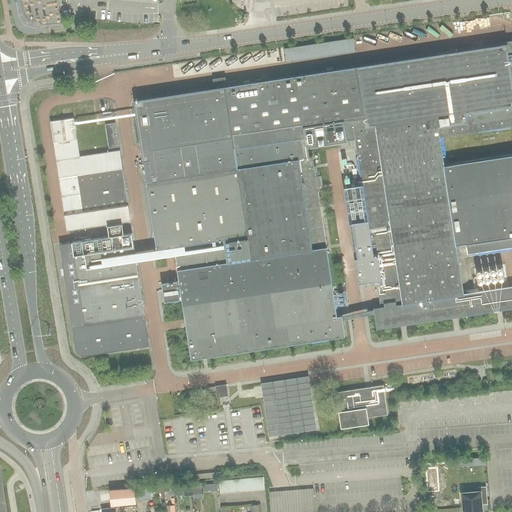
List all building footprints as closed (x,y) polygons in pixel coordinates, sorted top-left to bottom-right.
[(285,48),(287,60),(356,50),(354,37),(285,48)] [(243,84),(238,85),(237,81),(221,83),(221,84),(222,87),(218,88),(143,100),(135,101),(142,143),(142,145),(144,161),(145,165),(147,180),(158,248),(164,247),(175,246),(181,286),(182,287),(182,288),(182,289),(183,298),(184,300),(187,319),(188,328),(193,358),(202,357),(207,356),(346,334),(345,330),(342,314),(337,314),(329,263),(317,186),(322,185),(321,175),(316,176),(314,167),(312,155),(308,156),(307,146),(342,141),(342,143),(347,142),(347,140),(350,139),(356,139),(363,185),(340,189),(355,284),(378,281),(382,307),(375,308),(374,308),(375,308),(377,308),(378,313),(376,313),(375,313),(377,329),(378,329),(378,328),(400,325),(401,326),(401,323),(406,323),(406,326),(407,325),(407,324),(452,317),(453,318),(453,315),(458,314),(458,317),(459,317),(459,316),(484,312),(499,310),(501,309),(509,308),(511,307),(511,305),(509,287),(484,291),(481,291),(480,291),(464,294),(459,260),(456,244),(466,242),(468,253),(490,249),(495,249),(511,246),(511,43),(507,45),(507,44),(506,44),(506,45),(448,53),(437,55),(416,58),(409,59),(357,67),(357,66),(356,66),(357,67),(338,70),(334,71),(327,72),(323,72),(318,73),(306,75),(268,80),(261,82),(243,84)] [(74,118),(51,122),(68,231),(131,221),(128,204),(121,158),(120,150),(80,157),(74,118)] [(119,146),(115,122),(105,124),(109,148),(119,146)] [(151,346),(139,273),(133,232),(69,242),(60,244),(75,346),(76,346),(76,348),(77,351),(78,352),(79,354),(81,355),(83,355),(86,355),(88,355),(151,346)] [(488,348),(489,358),(498,357),(497,348),(488,348)] [(381,378),(441,370),(439,358),(379,365),(381,378)] [(276,399),(281,434),(316,429),(309,376),(261,382),(264,400),(276,399)] [(219,395),(227,395),(225,385),(218,386),(219,395)] [(371,388),(332,394),(333,401),(338,401),(341,427),(369,423),(368,415),(375,414),(375,416),(388,414),(388,412),(386,412),(384,393),(385,393),(384,385),(371,387),(371,388)] [(437,468),(426,469),(428,492),(439,491),(437,468)] [(203,492),(202,481),(193,482),(193,493),(203,492)] [(192,494),(191,483),(184,484),(185,494),(192,494)] [(162,485),(155,486),(155,497),(163,496),(162,485)] [(165,494),(175,493),(174,490),(174,485),(164,486),(165,494)] [(151,499),(149,486),(135,488),(136,500),(151,499)] [(463,496),(462,496),(463,506),(464,506),(464,511),(481,511),(481,501),(487,501),(486,487),(477,488),(478,492),(463,493),(463,496)] [(136,503),(136,500),(135,488),(110,490),(112,505),(112,508),(102,509),(102,511),(118,511),(118,504),(136,503)]
